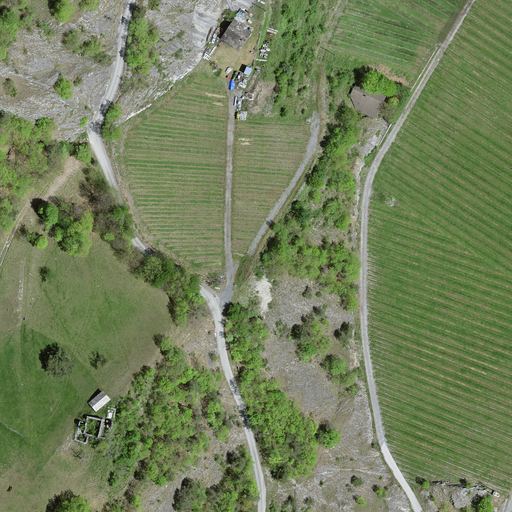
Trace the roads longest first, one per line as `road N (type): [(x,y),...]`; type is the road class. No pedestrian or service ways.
road 1 (unclassified): [(261,511),(252,445),(215,310),(131,235),(98,149),(95,130),(132,0)]
road 2 (track): [(417,511),(381,444),(367,375),(363,210),(368,173),(473,0)]
road 3 (track): [(214,308),(229,293),(231,276),(231,88),(259,34),(265,0)]
road 4 (track): [(231,276),(306,159),(323,44)]
road 5 (track): [(0,258),(34,195),(76,142),(95,137)]
